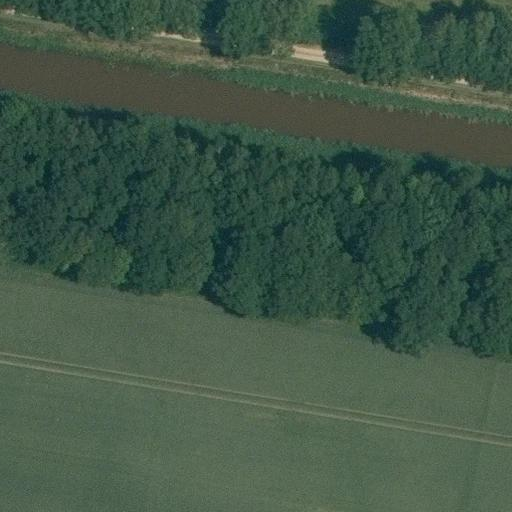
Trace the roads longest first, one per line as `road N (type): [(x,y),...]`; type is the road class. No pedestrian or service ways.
road 1 (track): [(511,205),(0,127)]
road 2 (track): [(511,86),(0,13)]
